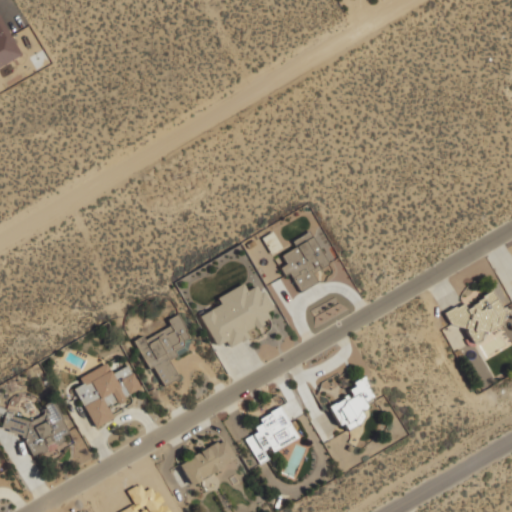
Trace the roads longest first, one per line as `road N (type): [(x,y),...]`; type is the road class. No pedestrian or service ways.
road 1 (residential): [(21,511),(511,226)]
road 2 (residential): [(0,247),(412,0)]
road 3 (residential): [(407,511),(511,446)]
